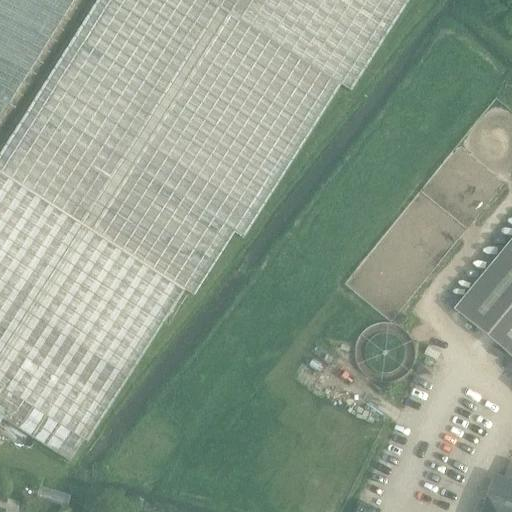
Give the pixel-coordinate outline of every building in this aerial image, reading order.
[(0,0),(0,116),(74,0),(0,0)] [(0,407),(8,412),(3,420),(70,463),(184,292),(194,298),(235,232),(246,239),(341,86),(352,92),(409,0),(97,0),(0,152),(0,407)] [(511,239),(453,310),(482,335),(511,359),(511,239)] [(42,486),(39,495),(68,504),(71,495),(42,486)] [(511,511),(511,492),(491,486),(483,511),(511,511)]
